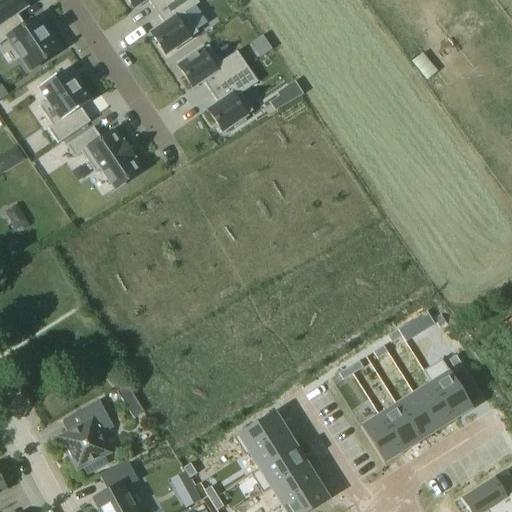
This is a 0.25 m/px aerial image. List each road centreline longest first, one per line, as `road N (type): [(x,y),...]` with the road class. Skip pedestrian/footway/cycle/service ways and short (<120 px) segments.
road 1 (residential): [(66,0),(170,150)]
road 2 (residential): [(62,511),(0,387)]
road 3 (residential): [(313,399),(381,507)]
road 4 (residential): [(483,440),(381,507)]
